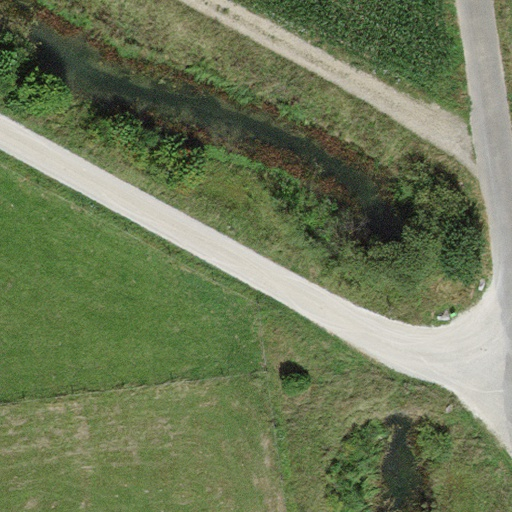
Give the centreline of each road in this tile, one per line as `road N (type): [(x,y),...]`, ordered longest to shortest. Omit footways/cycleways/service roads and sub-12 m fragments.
road 1 (track): [(498,165),(188,0)]
road 2 (track): [(475,0),(511,294)]
